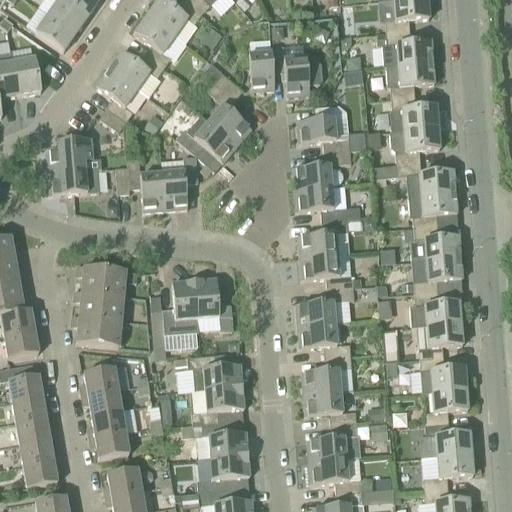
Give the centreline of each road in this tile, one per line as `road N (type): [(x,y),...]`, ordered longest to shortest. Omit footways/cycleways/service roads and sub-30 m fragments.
road 1 (residential): [(507,511),(467,0)]
road 2 (residential): [(280,511),(261,285),(244,258),(53,232)]
road 3 (residential): [(53,232),(41,263),(84,511)]
road 4 (residential): [(0,152),(45,129),(135,0)]
